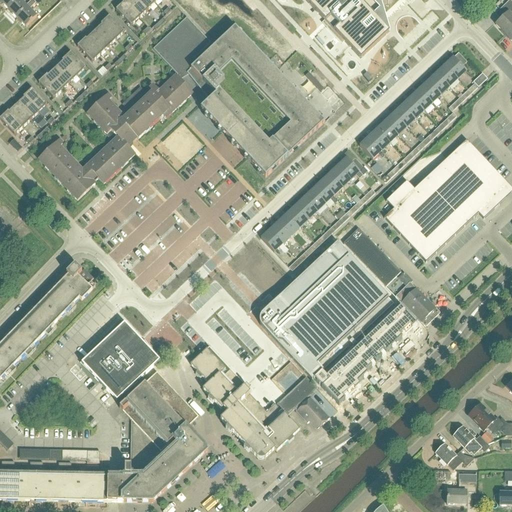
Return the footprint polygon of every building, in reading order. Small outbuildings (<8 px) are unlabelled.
[(18,0),(0,0),(0,2),(8,10),(18,0)] [(28,8),(26,7),(21,1),(21,0),(18,0),(8,10),(17,19),(28,8)] [(125,5),(139,20),(147,13),(135,0),(130,0),(125,5)] [(135,0),(147,13),(155,5),(149,0),(135,0)] [(303,0),(329,27),(326,30),(341,46),(344,43),(361,61),(390,33),(375,17),(381,12),(370,0),(303,0)] [(28,8),(17,19),(26,28),(37,18),(30,11),(36,4),(33,1),(26,7),(28,8)] [(504,38),(511,30),(511,18),(511,4),(509,2),(501,10),(505,15),(505,14),(507,16),(496,26),(505,36),(504,37),(504,38)] [(131,28),(139,20),(125,5),(124,4),(116,12),(131,28)] [(102,26),(116,42),(124,34),(109,18),(101,26),(102,27),(102,26)] [(153,51),(178,77),(181,80),(179,81),(180,82),(187,75),(210,103),(201,112),(241,154),(264,179),(265,179),(265,180),(324,125),(323,124),(236,30),(235,30),(235,29),(198,64),(195,60),(211,45),(187,19),(153,51)] [(108,49),(116,42),(102,26),(102,27),(94,34),(108,49)] [(86,41),(101,57),(108,49),(94,34),(86,41)] [(92,64),(101,57),(86,41),(86,40),(77,48),(92,64)] [(391,48),(395,52),(403,46),(400,41),(391,48)] [(62,62),(63,63),(78,78),(86,71),(71,54),(62,62)] [(445,68),(458,82),(467,74),(463,69),(467,65),(459,56),(454,60),(445,68)] [(70,86),(78,78),(63,63),(55,70),(70,86)] [(450,90),(458,82),(445,68),(436,76),(450,90)] [(62,93),(70,86),(55,70),(48,77),(47,78),(62,93)] [(305,77),(321,94),(324,91),(314,80),(309,74),(305,77)] [(363,77),(368,83),(372,80),(367,74),(363,77)] [(441,98),(450,90),(436,76),(428,84),(441,98)] [(479,89),(488,81),(483,76),(474,84),(479,89)] [(47,77),(38,85),(54,101),(62,93),(47,78),(48,77),(47,77)] [(95,187),(94,185),(99,181),(104,186),(135,157),(124,146),(128,142),(133,142),(136,139),(139,141),(163,118),(166,121),(193,96),(180,82),(179,81),(181,80),(178,77),(159,95),(153,89),(150,92),(153,95),(149,98),(141,89),(123,106),(131,115),(125,120),(109,103),(111,100),(108,97),(88,116),(107,137),(111,133),(118,140),(103,154),(83,173),(60,149),(63,146),(59,142),(39,162),(78,203),(95,187)] [(433,106),(441,98),(428,84),(419,92),(433,106)] [(472,96),(478,90),(475,86),(468,92),(472,96)] [(24,99),(39,115),(47,107),(32,91),(23,99),(24,100),(24,99)] [(424,114),(433,106),(419,92),(411,100),(424,114)] [(463,104),(470,98),(466,94),(460,100),(463,104)] [(31,122),(39,115),(24,99),(24,100),(17,107),(31,122)] [(416,122),(424,114),(411,100),(403,108),(416,122)] [(455,112),(461,106),(458,102),(451,108),(455,112)] [(9,114),(23,129),(31,122),(17,107),(9,114)] [(407,130),(416,122),(403,108),(394,116),(407,130)] [(0,121),(15,137),(23,129),(9,114),(8,113),(0,120),(0,121)] [(451,125),(458,118),(454,115),(448,121),(451,125)] [(399,138),(407,130),(394,116),(386,124),(399,138)] [(40,117),(34,122),(41,130),(47,125),(40,117)] [(442,133),(449,126),(446,123),(439,129),(442,133)] [(390,146),(399,138),(386,124),(377,132),(390,146)] [(434,141),(441,134),(437,131),(431,137),(434,141)] [(391,152),(394,150),(390,146),(377,132),(369,140),(382,154),(387,149),(391,152)] [(425,149),(432,142),(429,139),(422,145),(425,149)] [(373,162),(382,154),(369,140),(360,148),(373,162)] [(407,185),(406,185),(386,204),(394,211),(384,220),(426,265),(478,216),(484,221),(499,207),(498,206),(498,207),(493,201),(502,192),(502,193),(503,192),(470,158),(476,152),(466,143),(409,197),(402,190),(406,186),(407,185)] [(18,146),(13,150),(17,154),(22,150),(18,146)] [(417,157),(424,150),(420,147),(414,153),(417,157)] [(409,164),(415,158),(412,155),(405,161),(409,164)] [(338,169),(351,183),(356,178),(360,181),(368,174),(364,170),(363,170),(355,161),(351,165),(347,161),(338,169)] [(400,172),(406,167),(403,163),(397,169),(400,172)] [(343,191),(351,183),(338,169),(329,177),(343,191)] [(398,174),(395,171),(387,178),(385,178),(383,180),(383,182),(385,185),(387,185),(398,174)] [(334,199),(343,191),(329,177),(321,185),(334,199)] [(331,202),(334,199),(321,185),(312,193),(326,207),(331,202)] [(369,202),(376,195),(372,192),(366,198),(369,202)] [(317,215),(326,207),(312,193),(304,201),(317,215)] [(361,209),(367,203),(364,200),(357,206),(361,209)] [(309,223),(317,215),(304,201),(296,209),(309,223)] [(352,217),(359,211),(355,208),(349,214),(352,217)] [(300,231),(309,223),(296,209),(287,217),(300,231)] [(344,225),(350,219),(347,216),(340,222),(344,225)] [(305,235),(300,231),(287,217),(279,224),(292,239),(297,233),(302,238),(305,235)] [(297,243),(292,239),(279,224),(270,232),(283,246),(289,241),(294,246),(297,243)] [(335,233),(342,227),(338,224),(332,230),(335,233)] [(368,270),(383,255),(359,230),(344,245),(368,270)] [(283,247),(283,246),(270,232),(261,241),(275,255),(280,250),(283,247)] [(327,241),(333,235),(330,232),(323,238),(327,241)] [(340,244),(347,237),(342,232),(335,238),(340,244)] [(318,249),(325,243),(321,240),(315,246),(318,249)] [(259,321),(259,323),(260,325),(261,327),(262,329),(269,337),(291,360),(312,383),(314,381),(322,373),(394,306),(393,305),(337,245),(310,271),(308,272),(297,282),(296,284),(268,310),(268,309),(267,309),(268,310),(265,313),(263,315),(262,315),(262,316),(261,317),(260,319),(259,321)] [(310,257),(316,251),(313,248),(307,254),(310,257)] [(383,255),(368,270),(386,289),(401,274),(383,255)] [(301,266),(308,259),(304,256),(298,262),(301,266)] [(293,273),(299,267),(296,264),(289,270),(293,273)] [(81,303),(92,292),(87,287),(93,280),(84,271),(82,274),(75,267),(66,276),(68,277),(59,287),(56,284),(44,296),(47,299),(36,310),(33,307),(24,317),(27,319),(16,331),(13,328),(4,337),(7,340),(0,347),(0,382),(79,301),(81,303)] [(414,292),(408,286),(396,299),(402,305),(421,325),(435,311),(416,291),(414,292)] [(322,373),(314,381),(339,407),(339,406),(339,404),(342,402),(344,402),(360,388),(357,385),(368,376),(366,374),(417,326),(401,309),(400,309),(326,378),(322,373)] [(154,356),(124,325),(81,365),(99,384),(117,403),(160,363),(154,356)] [(242,340),(246,344),(254,335),(251,332),(242,340)] [(299,433),(275,406),(266,414),(249,396),(250,396),(248,394),(250,392),(246,387),(245,388),(209,349),(190,367),(208,386),(203,391),(221,411),(223,410),(227,415),(220,422),(257,461),(261,457),(265,461),(274,452),(276,454),(299,433)] [(122,502),(122,504),(152,505),(207,453),(186,431),(198,419),(157,375),(119,410),(131,423),(130,468),(124,468),(124,477),(124,478),(124,480),(122,480),(122,502)] [(329,420),(308,398),(316,390),(306,379),(277,406),(287,418),(294,411),(296,414),(297,414),(307,425),(309,423),(316,431),(318,431),(329,421),(329,420)] [(493,424),(501,433),(506,438),(511,438),(511,425),(508,425),(502,420),(500,422),(497,420),(496,422),(495,421),(495,419),(492,417),(491,417),(481,407),(479,408),(478,408),(474,411),(489,427),(493,424)] [(500,435),(501,433),(493,424),(489,427),(474,411),(470,415),(470,416),(469,418),(479,428),(479,430),(481,432),(483,432),(484,434),(488,430),(494,436),(498,433),(500,435)] [(482,447),(476,441),(472,437),(471,437),(463,429),(460,432),(459,432),(456,434),(455,436),(455,437),(454,438),(461,445),(460,446),(467,453),(471,450),(475,453),(479,449),(482,447)] [(479,449),(484,455),(490,449),(480,438),(476,441),(482,447),(479,449)] [(501,442),(501,450),(511,450),(511,442),(501,442)] [(456,457),(446,446),(437,455),(448,467),(454,473),(463,464),(467,469),(475,461),(463,457),(460,454),(456,457)] [(0,503),(122,506),(122,504),(122,502),(122,480),(124,480),(124,478),(124,477),(0,474),(0,503)] [(476,495),(476,484),(468,484),(468,476),(459,476),(459,484),(459,493),(447,492),(447,507),(466,507),(467,495),(476,495)] [(511,494),(500,495),(499,508),(511,508),(511,494)]
